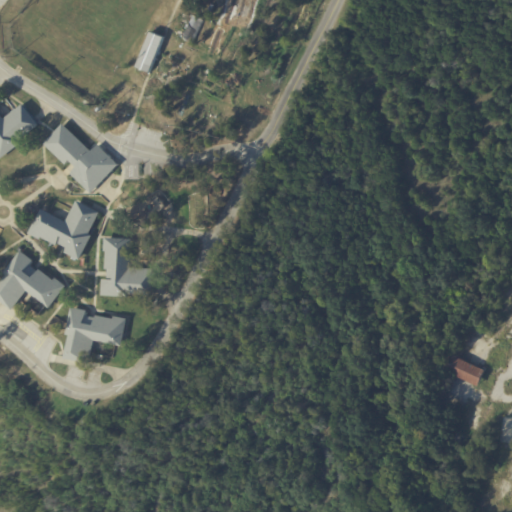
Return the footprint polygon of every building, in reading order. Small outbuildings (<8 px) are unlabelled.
[(149,72),(164,36),(151,31),(136,67),(149,72)] [(150,76),(157,77),(156,86),(149,85),(150,76)] [(135,97),(136,98),(132,107),(125,104),(129,95),(135,97)] [(0,112),(5,118),(22,104),(39,125),(21,140),(22,142),(1,159),(0,157),(0,112)] [(65,125),(94,152),(100,146),(120,165),(93,195),(72,175),(79,168),(71,161),(67,165),(45,145),(64,124),(65,125)] [(144,175),(144,176),(133,175),(133,166),(145,167),(144,175)] [(92,208),(101,213),(90,234),(93,235),(80,260),(65,252),(67,247),(59,242),(57,245),(46,239),(44,242),(29,234),(42,209),(66,222),(77,200),(92,208)] [(105,237),(132,239),(130,268),(155,269),(153,295),(131,294),(131,297),(101,296),(102,279),(107,279),(108,269),(106,269),(107,251),(104,251),(105,237)] [(33,268),(39,273),(40,271),(55,282),(56,280),(67,288),(50,310),(27,292),(13,312),(0,302),(0,285),(7,276),(4,275),(21,253),(33,262),(30,266),(33,268)] [(92,317),(93,317),(92,320),(95,320),(96,315),(114,319),(115,316),(128,319),(122,346),(95,341),(90,364),(64,358),(69,335),(66,335),(72,307),(87,311),(86,316),(92,317)] [(458,358),(485,370),(485,372),(490,374),(489,377),(494,379),(490,387),(485,385),(484,387),(480,385),(479,387),(447,373),(454,356),(458,358)]
